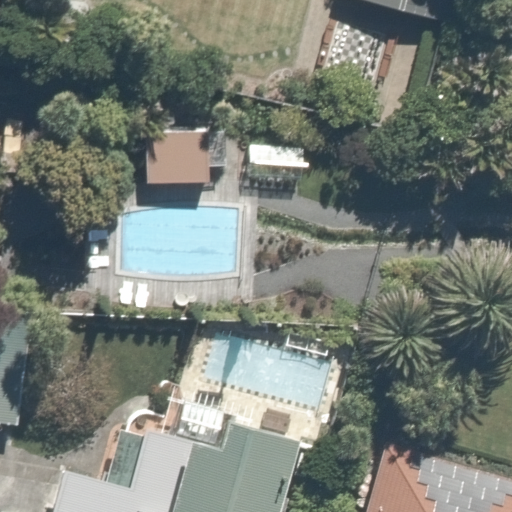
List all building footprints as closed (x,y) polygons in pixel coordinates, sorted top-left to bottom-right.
[(438,0),(345,0),(430,27),(438,0)] [(213,131),(137,129),(136,186),(211,188),(213,131)] [(314,152),(246,143),(241,189),(309,197),(314,152)] [(290,511),(307,458),(232,435),(225,457),(195,448),(174,511),(290,511)] [(511,511),(511,480),(388,447),(370,511),(511,511)] [(153,511),(157,499),(65,473),(54,511),(153,511)]
